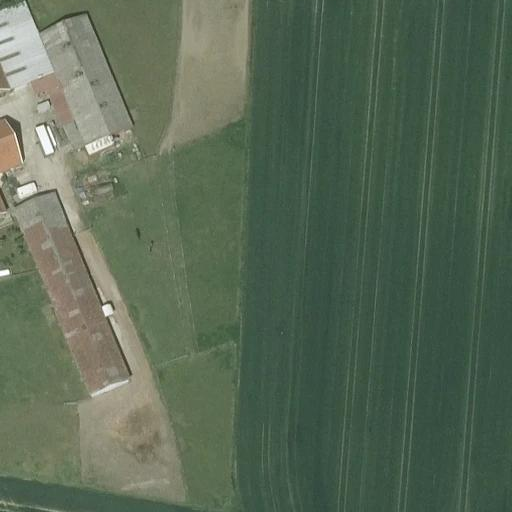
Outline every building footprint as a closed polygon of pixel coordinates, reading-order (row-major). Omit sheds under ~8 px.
[(24,7),(0,17),(0,76),(9,96),(53,78),(24,7)] [(85,21),(40,40),(86,151),(130,132),(85,21)] [(0,76),(0,99),(9,96),(0,76)] [(2,129),(0,129),(0,220),(1,220),(1,221),(4,220),(3,217),(2,217),(0,211),(0,177),(18,170),(19,170),(21,169),(20,166),(5,130),(6,130),(5,127),(2,128),(2,129)] [(52,200),(15,215),(90,401),(128,385),(52,200)]
